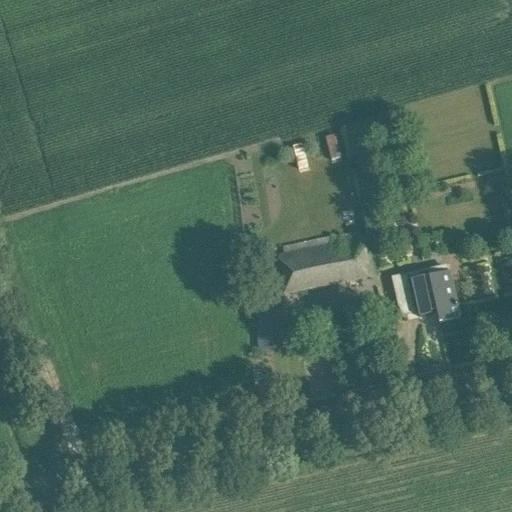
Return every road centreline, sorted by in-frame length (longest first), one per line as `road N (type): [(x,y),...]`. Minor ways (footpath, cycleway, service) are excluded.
road 1 (unclassified): [(0,487),(511,371)]
road 2 (track): [(33,480),(41,457),(0,351)]
